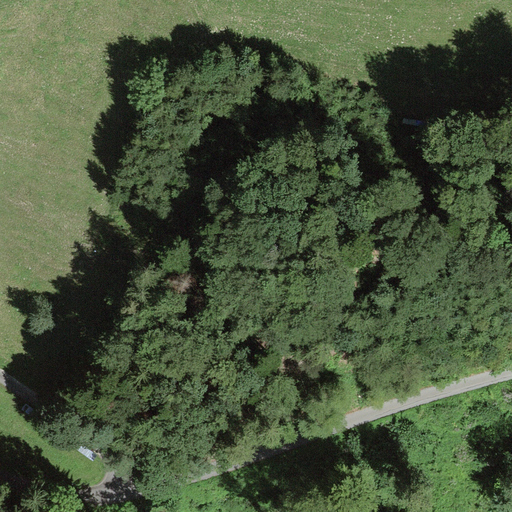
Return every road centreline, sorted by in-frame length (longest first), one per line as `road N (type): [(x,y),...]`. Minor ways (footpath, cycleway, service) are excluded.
road 1 (track): [(0,472),(66,497),(111,496),(511,370)]
road 2 (track): [(0,373),(94,437),(141,490)]
